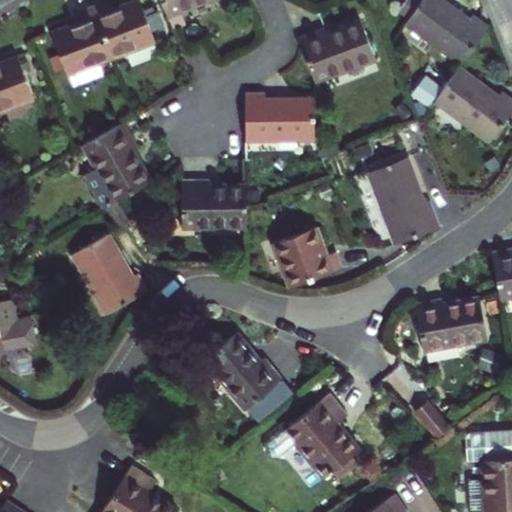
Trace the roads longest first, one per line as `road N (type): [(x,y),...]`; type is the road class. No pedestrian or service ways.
road 1 (residential): [(0,422),(46,435),(87,423),(165,309),(188,291),(295,309),(354,301),(390,285),(511,198)]
road 2 (residential): [(200,119),(225,86),(275,48),(266,0)]
